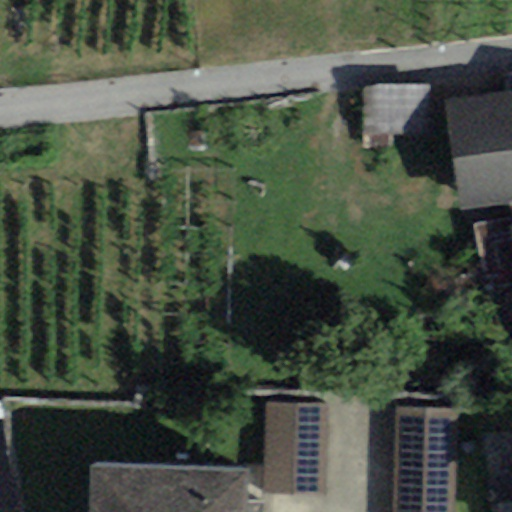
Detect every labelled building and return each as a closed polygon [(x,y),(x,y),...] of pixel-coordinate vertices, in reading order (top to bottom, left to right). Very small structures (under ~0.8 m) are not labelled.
[(373,85),(373,143),(433,144),(433,86),(373,85)] [(511,95),(442,105),(456,212),(511,205),(511,214),(511,95)] [(323,497),(324,405),(265,405),(265,497),(323,497)] [(453,511),(458,411),(395,407),(390,511),(453,511)] [(246,511),(248,472),(90,467),(88,511),(246,511)]
